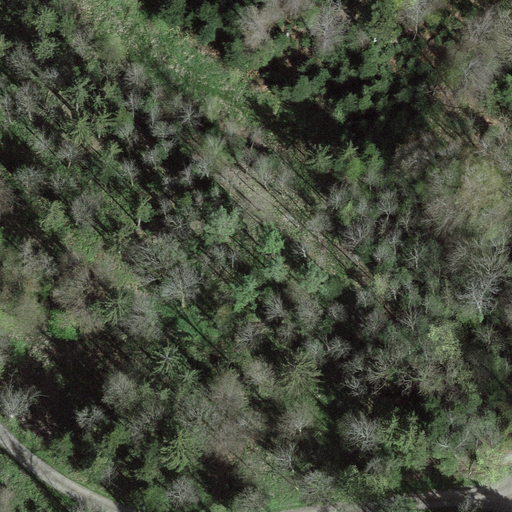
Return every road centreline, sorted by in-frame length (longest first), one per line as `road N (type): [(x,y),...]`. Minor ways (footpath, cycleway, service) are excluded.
road 1 (track): [(511,499),(339,511)]
road 2 (track): [(127,511),(55,477),(0,433)]
